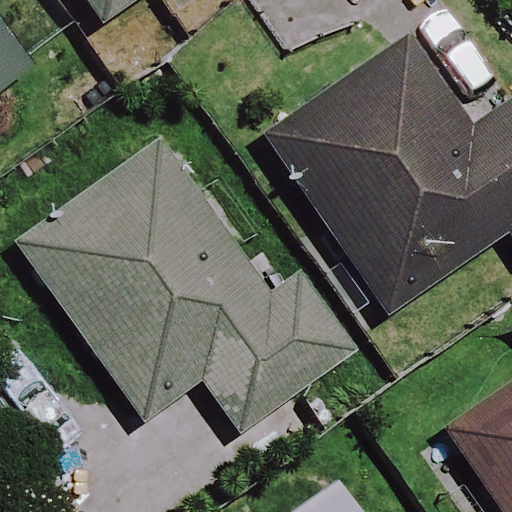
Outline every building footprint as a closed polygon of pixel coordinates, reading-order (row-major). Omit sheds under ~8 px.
[(75,0),(93,24),(126,0),(75,0)] [(511,99),(453,138),(374,15),(232,107),(370,319),(497,237),(511,259),(511,99)] [(0,78),(14,69),(0,50),(0,78)] [(336,353),(158,132),(2,257),(134,421),(185,381),(231,438),(336,353)] [(511,511),(511,381),(433,433),(484,511),(511,511)] [(289,511),(336,511),(321,490),(289,511)]
